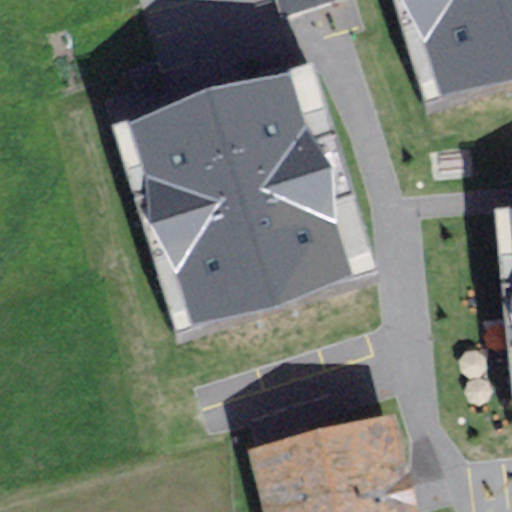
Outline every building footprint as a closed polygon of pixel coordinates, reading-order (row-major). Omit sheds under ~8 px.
[(274,0),(280,17),(336,0),(274,0)] [(511,0),(393,0),(428,106),(511,79),(511,0)] [(305,62),(121,123),(186,319),(370,259),(305,62)] [(511,216),(498,218),(511,345),(511,216)] [(387,420),(252,455),(266,511),(410,511),(392,439),(387,420)]
